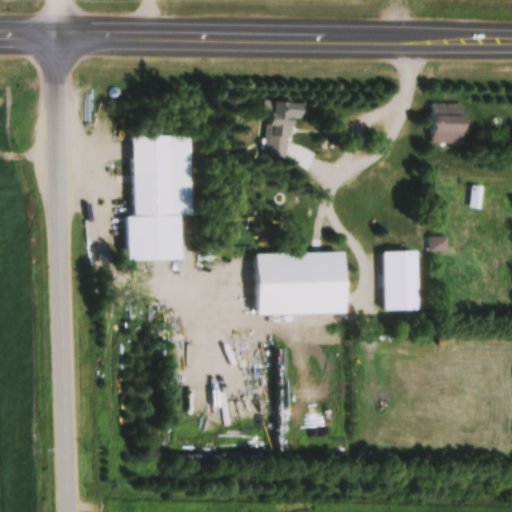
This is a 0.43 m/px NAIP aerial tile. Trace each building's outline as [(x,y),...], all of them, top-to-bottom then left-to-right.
[(288,158),(289,104),(265,103),(264,158),(288,158)] [(465,145),(465,104),(429,104),(429,145),(465,145)] [(188,137),(128,138),(130,217),(124,217),(125,262),(180,261),(179,216),(190,216),(188,137)] [(339,164),(339,150),(322,150),(322,164),(339,164)] [(379,275),(396,275),(396,240),(379,240),(379,275)]
